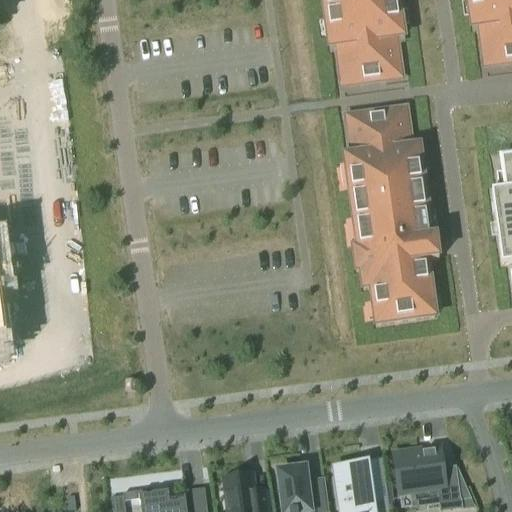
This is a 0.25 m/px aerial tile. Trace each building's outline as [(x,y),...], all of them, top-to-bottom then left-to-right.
[(321,0),(329,50),(337,49),(342,88),(400,80),(395,41),(402,40),(396,0),(321,0)] [(511,0),(467,0),(471,31),(479,30),(484,69),(511,64),(511,0)] [(352,159),(345,160),(357,252),(353,252),(356,274),(360,274),(363,292),(370,291),(376,328),(434,320),(426,264),(438,263),(435,241),(431,242),(418,150),(410,151),(405,112),(347,120),(352,159)] [(511,158),(500,161),(502,175),(496,176),(498,192),(491,193),(493,206),(491,206),(492,216),(494,216),(501,267),(511,265),(511,273),(509,274),(511,292),(511,158)] [(0,362),(20,360),(0,210),(0,362)] [(439,453),(393,460),(398,496),(437,490),(440,506),(471,502),(456,469),(442,471),(439,453)] [(327,511),(324,482),(305,484),(304,472),(298,473),(297,468),(283,470),(284,475),(278,476),(282,511),(327,511)] [(371,502),(366,470),(335,474),(339,511),(388,511),(386,500),(371,502)] [(233,477),(234,481),(223,483),(226,511),(268,511),(266,495),(254,497),(251,479),(249,479),(249,475),(233,477)] [(154,493),(139,495),(139,499),(138,499),(139,507),(140,507),(141,511),(139,511),(206,511),(204,491),(182,494),(183,504),(177,505),(177,506),(169,507),(167,495),(154,497),(154,493)]
